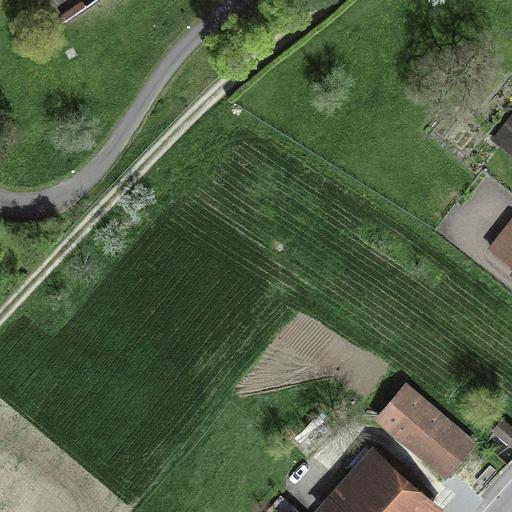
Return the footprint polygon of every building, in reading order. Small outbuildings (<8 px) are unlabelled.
[(511,126),(496,144),(511,157),(511,126)] [(511,231),(493,255),(511,270),(511,231)] [(405,397),(382,424),(443,476),(466,449),(405,397)] [(511,434),(502,425),(496,433),(511,447),(511,446),(511,434)] [(424,511),(372,469),(336,511),(424,511)]
